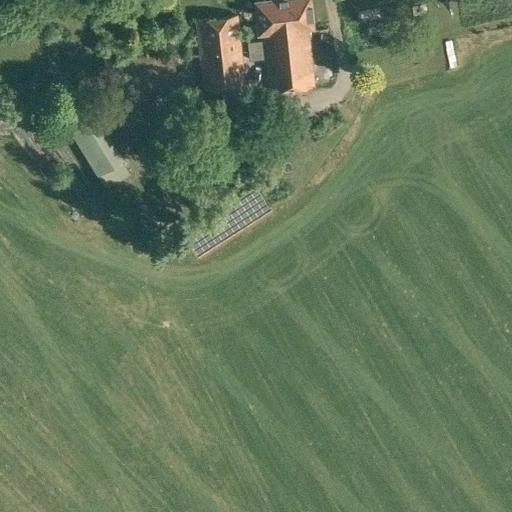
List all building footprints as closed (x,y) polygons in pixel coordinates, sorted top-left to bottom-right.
[(265,58),(268,89),(314,85),(308,27),(312,26),(309,0),(254,0),(257,32),(262,32),(263,40),(247,41),(249,59),(265,58)] [(196,19),(203,89),(244,85),(236,15),(196,19)] [(121,59),(126,99),(186,93),(183,71),(174,72),(172,54),(121,59)] [(63,118),(105,188),(129,172),(121,159),(123,158),(89,102),(63,118)] [(194,117),(202,139),(228,128),(222,112),(211,115),(209,111),(194,117)] [(254,119),(251,111),(238,116),(241,124),(254,119)] [(280,115),(258,125),(264,137),(285,128),(280,115)] [(178,131),(192,146),(201,140),(187,123),(178,131)] [(185,151),(194,170),(248,146),(246,141),(254,137),(249,124),(240,128),(185,151)]
